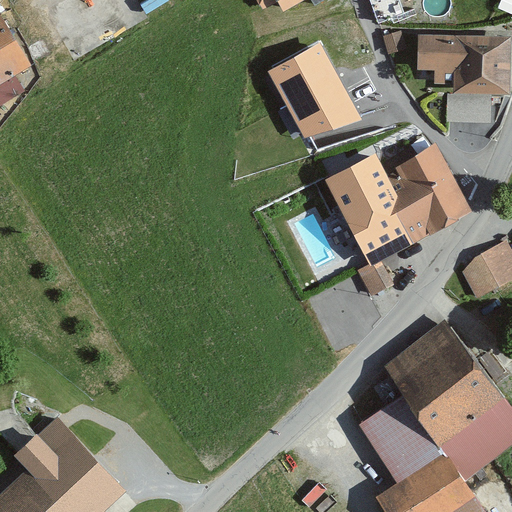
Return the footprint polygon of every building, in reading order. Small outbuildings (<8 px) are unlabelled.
[(278,1),(277,0),(257,0),(262,9),(278,1)] [(277,0),(278,1),(285,11),(304,0),(277,0)] [(369,0),(378,23),(400,15),(394,0),(369,0)] [(511,14),(511,0),(501,0),(498,9),(511,14)] [(0,3),(0,101),(27,88),(18,69),(30,63),(0,3)] [(401,31),(383,36),(388,54),(407,49),(401,31)] [(508,31),(410,31),(410,74),(451,74),(451,92),(508,92),(508,31)] [(363,120),(320,43),(268,71),(304,138),(363,120)] [(447,94),(446,122),(490,123),(491,95),(447,94)] [(374,158),(323,185),(369,266),(470,212),(433,144),(391,167),(397,178),(387,183),(374,158)] [(476,255),(463,271),(477,299),(511,282),(511,250),(507,240),(476,255)] [(380,289),(369,266),(357,272),(368,295),(380,289)] [(511,415),(439,317),(377,363),(400,388),(459,475),(511,435),(511,415)] [(483,511),(459,475),(400,388),(351,421),(391,480),(369,494),(381,511),(483,511)] [(21,465),(0,483),(0,511),(102,511),(124,493),(52,413),(9,452),(21,465)]
